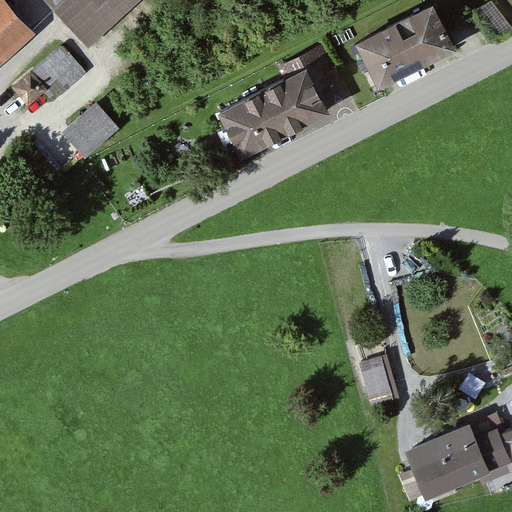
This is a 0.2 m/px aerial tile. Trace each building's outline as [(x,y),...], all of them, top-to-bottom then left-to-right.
[(0,0),(0,66),(36,36),(5,0),(0,0)] [(44,0),(88,49),(142,0),(44,0)] [(499,0),(477,7),(487,36),(511,28),(501,0),(499,0)] [(355,46),(379,92),(457,53),(434,7),(355,46)] [(45,93),(53,103),(87,73),(64,47),(60,47),(32,71),(49,90),(45,93)] [(315,70),(227,110),(247,153),(334,113),(315,70)] [(32,71),(11,88),(28,108),(45,93),(49,90),(32,71)] [(62,133),(85,160),(120,130),(97,103),(62,133)] [(385,357),(362,362),(370,400),(394,395),(385,357)] [(424,465),(404,475),(412,499),(432,492),(436,498),(460,489),(457,481),(488,470),(492,479),(511,472),(511,471),(511,438),(507,439),(503,428),(484,435),(478,423),(420,446),(424,465)]
